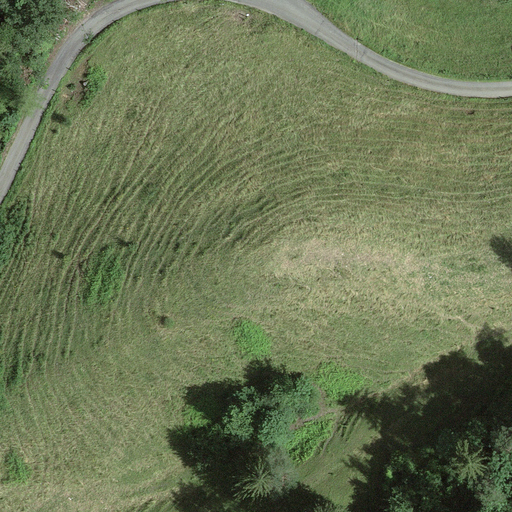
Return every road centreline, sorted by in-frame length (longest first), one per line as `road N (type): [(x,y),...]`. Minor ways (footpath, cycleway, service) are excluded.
road 1 (residential): [(511,89),(445,89),(382,67),(285,6),(256,0)]
road 2 (residential): [(146,0),(112,11),(71,43),(0,189)]
